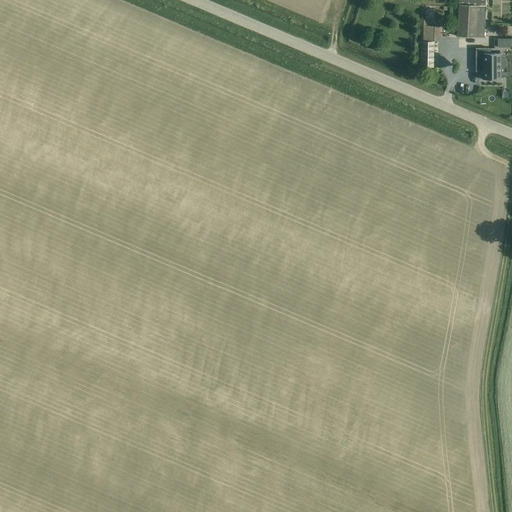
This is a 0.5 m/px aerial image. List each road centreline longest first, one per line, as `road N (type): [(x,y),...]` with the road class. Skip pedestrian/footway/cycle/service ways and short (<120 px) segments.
road 1 (unclassified): [(511,134),(192,0)]
road 2 (track): [(511,197),(482,387),(494,511)]
